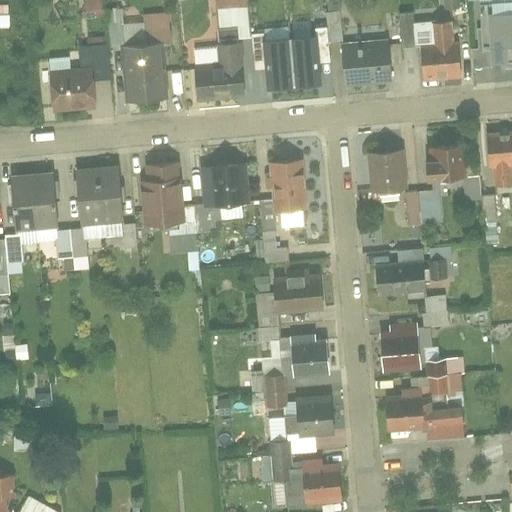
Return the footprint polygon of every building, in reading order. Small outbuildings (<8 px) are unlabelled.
[(106,14),(104,0),(85,0),(87,16),(106,14)] [(511,1),(480,4),(484,50),(492,50),(493,63),(511,61),(511,1)] [(0,26),(13,26),(12,4),(0,4),(0,26)] [(461,44),(454,44),(452,21),(433,23),(435,46),(422,47),(425,86),(465,82),(461,44)] [(317,36),(291,38),(295,86),(322,84),(317,36)] [(291,38),(264,41),(269,89),(295,86),(291,38)] [(223,64),(191,66),(195,102),(248,97),(242,40),(221,42),(223,64)] [(396,42),(344,47),(348,91),(400,86),(396,42)] [(165,45),(146,46),(152,106),(170,104),(165,45)] [(152,106),(146,46),(128,48),(134,108),(152,106)] [(99,69),(53,73),(57,116),(103,112),(99,69)] [(511,130),(487,133),(491,178),(495,178),(496,192),(511,190),(511,130)] [(432,191),(438,190),(470,187),(466,145),(434,148),(435,162),(429,162),(432,191)] [(408,151),(370,154),(374,199),(412,195),(408,151)] [(307,160),(273,163),(278,217),(312,214),(307,160)] [(130,230),(123,164),(101,166),(107,232),(130,230)] [(147,167),(149,183),(142,183),(147,231),(189,227),(185,179),(182,180),(181,164),(147,167)] [(107,232),(101,166),(79,168),(85,235),(107,232)] [(246,166),(210,169),(214,210),(250,207),(246,166)] [(63,234),(58,172),(35,174),(41,236),(63,234)] [(41,236),(35,174),(12,176),(18,238),(41,236)] [(428,262),(376,266),(379,302),(431,297),(428,262)] [(330,314),(326,274),(279,278),(282,318),(330,314)] [(391,328),(392,335),(380,336),(383,378),(425,375),(422,333),(421,325),(391,328)] [(337,382),(334,345),(295,348),(298,385),(337,382)] [(391,438),(429,435),(430,444),(463,442),(462,429),(469,428),(468,411),(460,412),(459,396),(467,395),(465,376),(449,377),(448,362),(430,363),(432,398),(388,401),(391,438)] [(342,440),(338,394),(298,397),(302,443),(342,440)] [(308,510),(347,507),(344,468),(305,472),(308,510)] [(18,504),(17,479),(7,479),(6,471),(0,471),(0,511),(8,511),(8,505),(18,504)]
